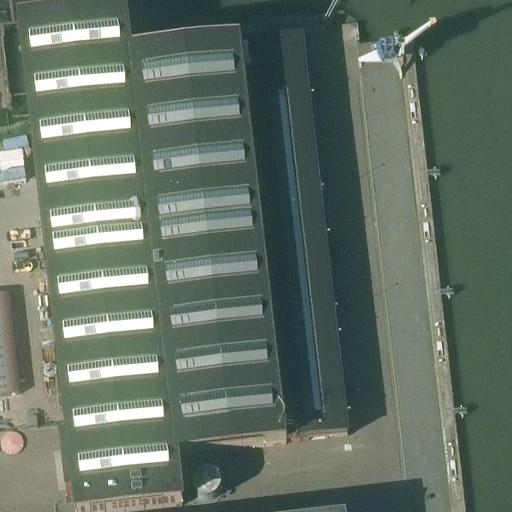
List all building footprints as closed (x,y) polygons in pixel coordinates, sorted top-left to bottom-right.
[(125,20),(19,32),(21,51),(24,74),(31,139),(66,443),(59,444),(66,500),(72,499),(73,511),(139,511),(183,507),(177,459),(287,446),(287,445),(348,438),(333,306),(330,281),(328,263),(318,183),(302,40),(250,46),(239,47),(130,59),(125,20)] [(8,294),(0,295),(0,398),(19,396),(8,294)] [(8,433),(3,437),(0,442),(0,444),(0,447),(1,451),(4,456),(6,458),(11,460),(16,460),(21,459),(26,455),(28,450),(29,445),(28,440),(26,437),(22,433),(18,431),(13,431),(8,433)] [(216,462),(193,464),(194,475),(218,473),(216,462)] [(204,474),(197,478),(194,482),(192,487),(191,492),(193,497),(197,502),(201,504),(207,505),(212,504),(217,502),(220,498),(222,493),(222,487),(222,484),(219,480),(215,476),(210,474),(204,474)]
